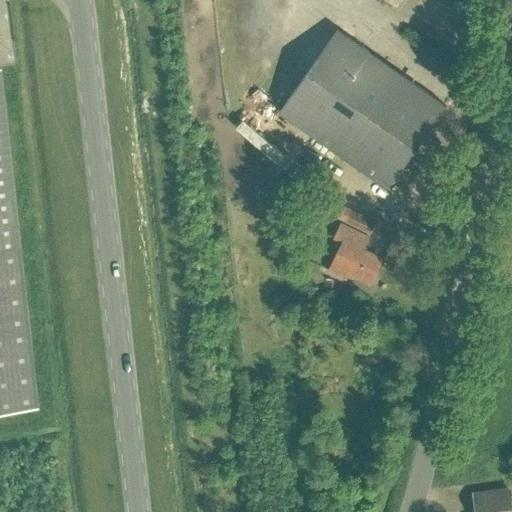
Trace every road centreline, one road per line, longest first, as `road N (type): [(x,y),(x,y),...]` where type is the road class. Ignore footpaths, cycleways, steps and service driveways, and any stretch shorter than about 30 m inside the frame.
road 1 (secondary): [(138,511),(78,0)]
road 2 (unclassified): [(409,511),(511,98)]
